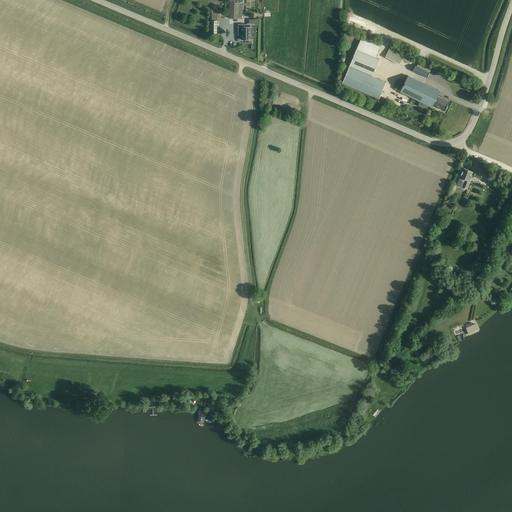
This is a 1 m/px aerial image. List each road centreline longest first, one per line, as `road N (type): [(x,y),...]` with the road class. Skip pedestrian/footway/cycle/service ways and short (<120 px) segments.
road 1 (track): [(31,359),(237,371),(253,320),(267,315),(295,215),(311,90)]
road 2 (track): [(242,61),(241,76),(256,86),(241,203),(261,331),(258,378),(239,414),(246,425),(279,431),(343,413)]
road 3 (unclassified): [(459,141),(423,138),(96,0)]
road 4 (track): [(347,0),(346,12),(489,78)]
road 5 (unclassified): [(459,141),(473,122),(511,3)]
road 6 (track): [(415,335),(478,283),(511,231)]
